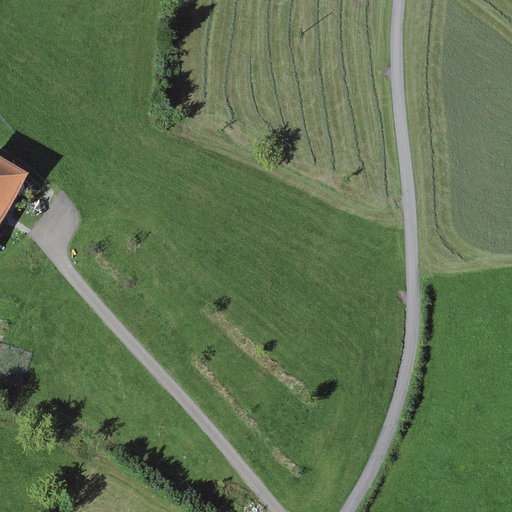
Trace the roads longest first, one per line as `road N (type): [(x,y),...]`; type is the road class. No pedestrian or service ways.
road 1 (residential): [(402,0),(396,63),(414,254),(412,336),(382,458),(351,511)]
road 2 (track): [(275,511),(36,236)]
